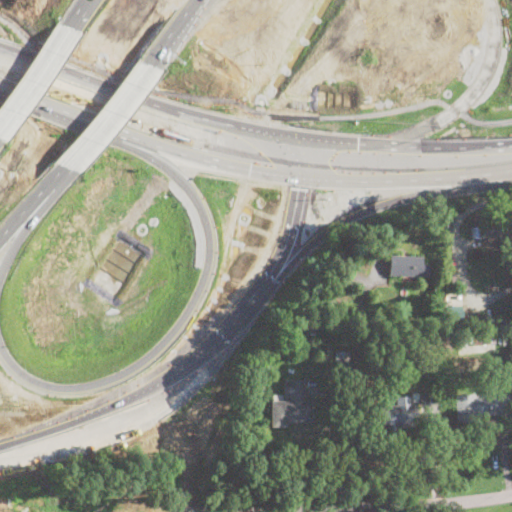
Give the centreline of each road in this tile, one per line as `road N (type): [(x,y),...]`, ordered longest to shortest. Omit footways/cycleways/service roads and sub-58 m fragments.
road 1 (primary): [(0,45),(225,121),(331,147),(356,166)]
road 2 (primary): [(356,166),(282,168),(192,148),(0,78)]
road 3 (motorway): [(0,439),(72,418),(164,370),(259,294)]
road 4 (motorway): [(207,335),(238,271),(235,213),(221,185),(152,134)]
road 5 (motorway): [(225,121),(295,102),(355,73),(380,47),(403,0)]
road 6 (motorway): [(511,136),(466,121),(431,89),(415,0)]
road 7 (motorway): [(259,294),(349,205),(396,180)]
road 8 (residential): [(511,492),(352,511)]
road 9 (primary): [(356,166),(396,180),(511,172)]
road 10 (primary): [(511,150),(398,152),(356,166)]
road 11 (motorway): [(68,166),(149,64)]
road 12 (motorway): [(70,27),(0,131)]
